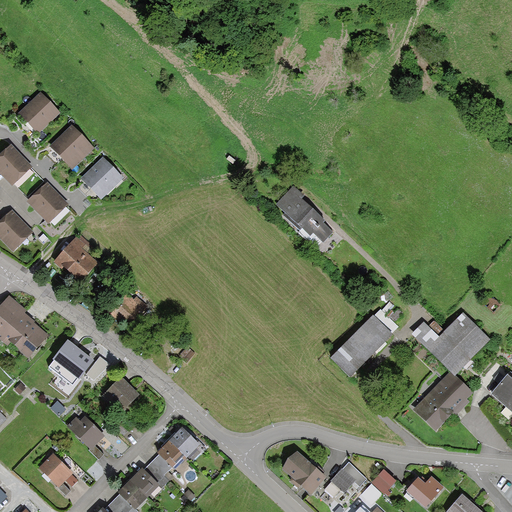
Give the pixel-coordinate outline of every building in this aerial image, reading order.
[(19,114),(40,134),(58,116),(37,96),(19,114)] [(71,129),(52,148),(72,168),(91,149),(71,129)] [(0,160),(0,174),(10,185),(28,168),(10,150),(0,160)] [(102,162),(84,181),(101,198),(119,179),(102,162)] [(46,187),(29,204),(47,223),(65,205),(46,187)] [(333,228),(292,191),(278,207),(319,244),(333,228)] [(11,214),(0,225),(0,238),(12,251),(30,233),(11,214)] [(79,238),(56,263),(79,284),(96,265),(80,250),(86,244),(79,238)] [(116,315),(134,328),(148,309),(131,296),(116,315)] [(50,335),(7,297),(0,303),(0,346),(22,366),(50,335)] [(382,311),(338,353),(359,375),(403,334),(382,311)] [(438,340),(424,325),(414,335),(453,374),(487,341),(462,316),(438,340)] [(92,363),(65,340),(43,367),(70,389),(92,363)] [(140,394),(120,374),(97,397),(110,410),(115,406),(121,413),(140,394)] [(468,394),(448,376),(416,410),(435,428),(468,394)] [(511,381),(507,377),(491,396),(511,413),(511,381)] [(60,400),(51,409),(61,420),(70,411),(60,400)] [(0,427),(8,419),(0,410),(0,427)] [(81,411),(63,429),(87,453),(105,435),(81,411)] [(195,446),(181,431),(158,454),(172,469),(195,446)] [(72,473),(52,451),(36,466),(55,488),(72,473)] [(322,479),(297,457),(284,471),(309,493),(322,479)] [(364,476),(349,463),(326,488),(341,502),(364,476)] [(157,486),(142,471),(119,493),(135,508),(157,486)] [(374,506),(385,494),(388,497),(399,484),(385,471),(363,496),(374,506)] [(431,479),(424,487),(417,481),(408,491),(425,506),(441,489),(431,479)] [(0,508),(10,498),(0,488),(0,508)] [(478,511),(461,497),(448,511),(478,511)]
